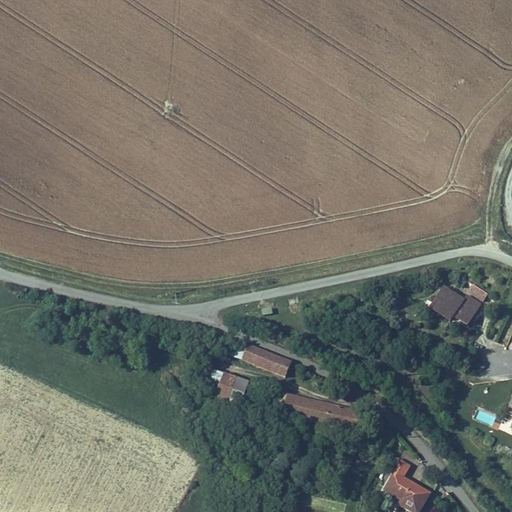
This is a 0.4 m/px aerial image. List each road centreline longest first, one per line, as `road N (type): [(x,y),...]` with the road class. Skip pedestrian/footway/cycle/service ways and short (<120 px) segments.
road 1 (residential): [(474,511),(394,410),(364,386),(211,323),(199,309)]
road 2 (residential): [(511,261),(466,250),(199,309)]
road 3 (unclassified): [(199,309),(150,309),(0,274)]
road 4 (track): [(511,138),(492,178),(491,253)]
